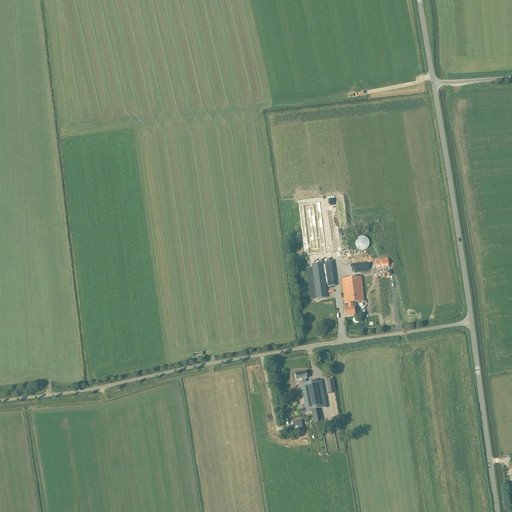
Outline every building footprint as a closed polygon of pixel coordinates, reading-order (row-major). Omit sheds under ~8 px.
[(319,202),(299,205),(305,255),(325,252),(319,202)] [(363,237),(361,237),(359,238),(357,239),(355,241),(355,243),(355,246),(356,248),(358,250),(360,251),(362,251),(365,251),(367,249),(368,248),(369,246),(369,243),(369,241),(367,239),(365,237),(363,237)] [(387,260),(376,261),(377,268),(381,267),(381,268),(384,268),(384,267),(388,266),(387,260)] [(335,286),(332,261),(324,263),(328,287),(335,286)] [(327,297),(323,262),(312,264),(312,267),(306,268),(310,300),(316,299),(327,297)] [(364,302),(361,277),(341,279),(344,304),(345,304),(346,309),(344,309),(345,316),(355,315),(354,308),(353,308),(352,303),(364,302)] [(322,381),(306,384),(305,379),(307,379),(305,372),(295,374),(296,380),(302,379),(303,384),(301,385),(306,411),(327,408),(322,381)] [(301,420),(293,422),(294,426),(297,425),(299,432),(303,432),(301,420)]
